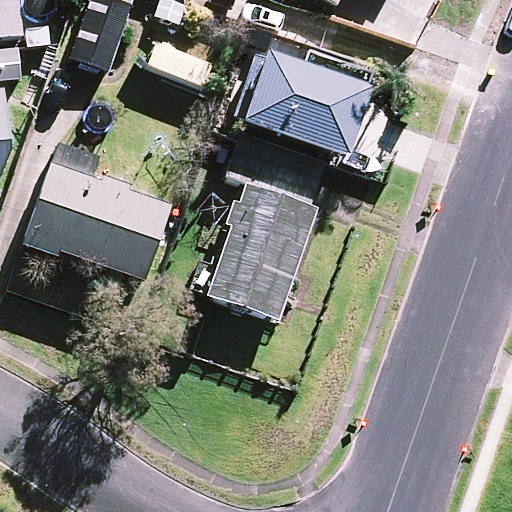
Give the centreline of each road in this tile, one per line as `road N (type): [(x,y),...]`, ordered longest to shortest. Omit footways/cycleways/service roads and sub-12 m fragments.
road 1 (residential): [(386,511),(511,162)]
road 2 (residential): [(0,421),(166,511)]
